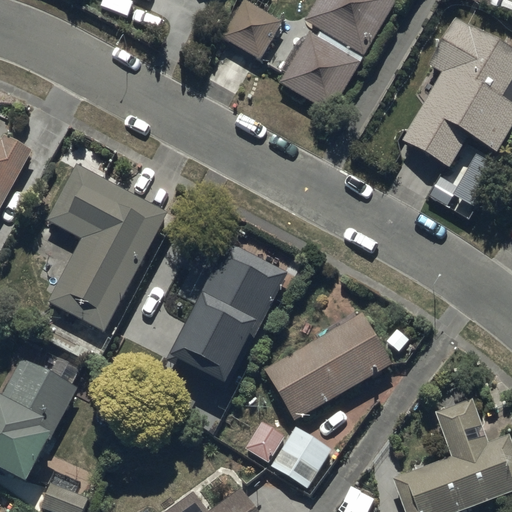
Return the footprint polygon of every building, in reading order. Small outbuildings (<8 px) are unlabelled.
[(282,17),(251,0),(243,0),(223,36),(260,57),(282,17)] [(395,0),(317,0),(307,18),(323,27),(318,35),(311,31),(283,81),(333,110),(395,0)] [(511,46),(457,16),(430,64),(443,71),(405,139),(451,165),(470,131),(499,148),(511,125),(511,46)] [(5,138),(0,134),(0,211),(35,147),(8,132),(5,138)] [(169,206),(80,161),(50,220),(84,237),(51,302),(106,330),(169,206)] [(289,272),(229,241),(173,350),(228,378),(257,323),(261,325),(289,272)] [(367,312),(267,366),(296,420),(396,366),(367,312)] [(82,385),(26,357),(8,392),(1,389),(0,390),(0,460),(34,478),(82,385)] [(475,396),(436,409),(451,452),(394,471),(408,511),(457,511),(511,493),(511,432),(490,439),(475,396)] [(286,432),(262,419),(247,448),(270,460),(286,432)] [(333,446),(296,424),(272,465),(309,487),(333,446)] [(210,510),(193,489),(162,511),(264,511),(244,485),(210,510)]
